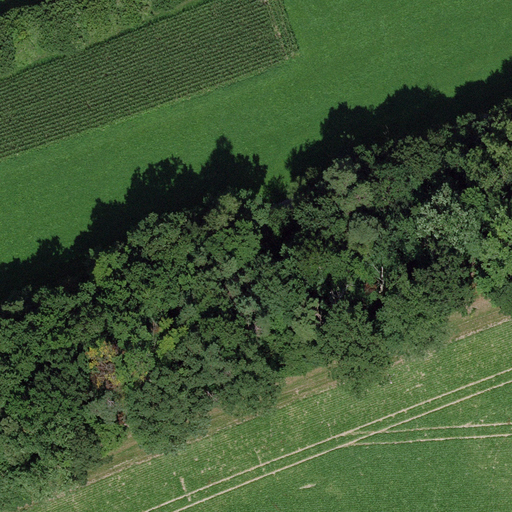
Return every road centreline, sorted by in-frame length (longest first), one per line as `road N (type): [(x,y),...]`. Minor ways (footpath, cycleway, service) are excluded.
road 1 (track): [(0,349),(511,118)]
road 2 (track): [(0,504),(154,411)]
